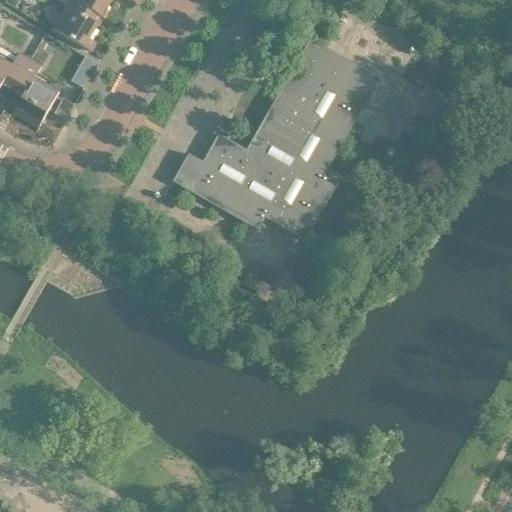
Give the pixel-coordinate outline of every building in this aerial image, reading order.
[(18,0),(5,0),(3,4),(13,10),(18,0)] [(97,24),(108,6),(98,0),(69,0),(65,9),(95,27),(96,28),(99,24),(97,24)] [(87,41),(95,27),(65,9),(60,7),(54,17),(59,19),(51,33),(87,52),(92,44),(87,41)] [(255,232),(262,220),(303,243),(336,186),(322,178),(378,81),(309,41),(246,152),(217,136),(201,163),(187,155),(171,184),(255,232)] [(0,90),(8,95),(12,89),(28,61),(17,55),(15,58),(0,49),(0,90)] [(85,58),(71,82),(83,89),(97,65),(85,58)] [(28,61),(12,89),(8,95),(19,101),(12,114),(37,129),(57,93),(32,80),(39,68),(28,61)] [(61,103),(54,115),(65,121),(72,109),(61,103)]
